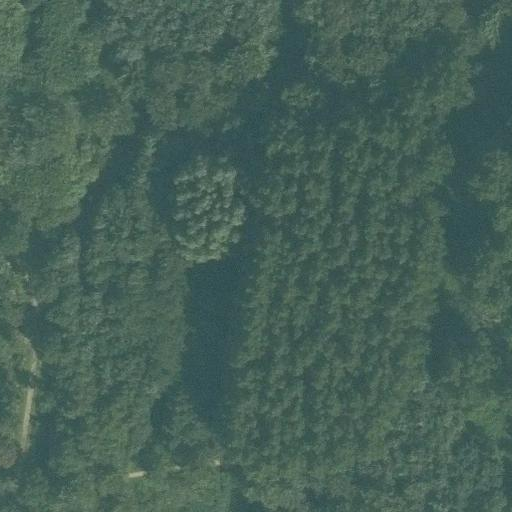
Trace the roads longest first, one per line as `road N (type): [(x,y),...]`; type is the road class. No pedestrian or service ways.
road 1 (track): [(404,511),(272,457),(107,481),(56,511)]
road 2 (track): [(13,511),(36,328),(34,294),(0,236)]
